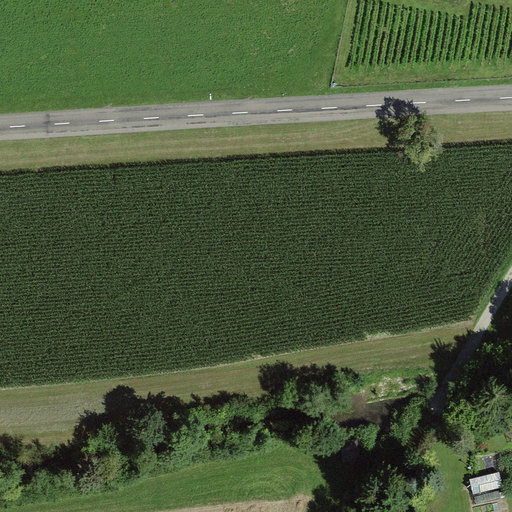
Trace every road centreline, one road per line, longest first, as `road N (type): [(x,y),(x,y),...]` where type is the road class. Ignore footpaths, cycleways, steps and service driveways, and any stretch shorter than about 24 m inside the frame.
road 1 (unclassified): [(511,97),(0,131)]
road 2 (track): [(511,277),(352,511)]
